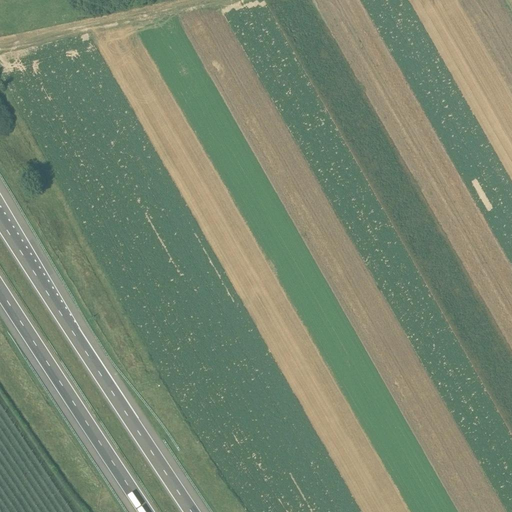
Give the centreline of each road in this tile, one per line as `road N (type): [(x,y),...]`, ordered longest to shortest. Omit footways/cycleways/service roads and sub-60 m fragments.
road 1 (motorway): [(187,511),(0,218)]
road 2 (motorway): [(0,286),(144,511)]
road 3 (track): [(223,0),(0,47)]
